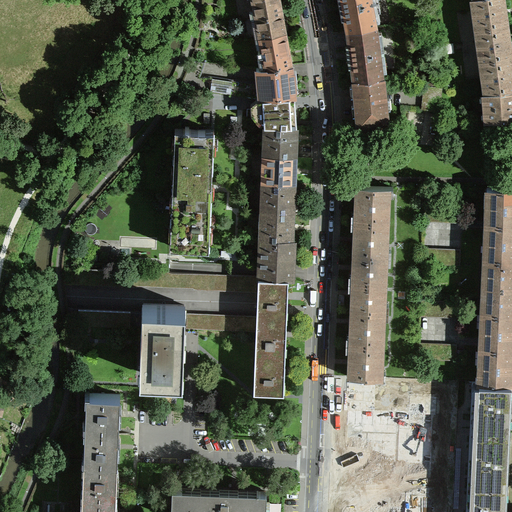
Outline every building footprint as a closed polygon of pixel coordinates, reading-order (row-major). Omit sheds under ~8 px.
[(251,0),(255,18),(281,14),(278,0),(251,0)] [(375,27),(370,0),(340,0),(346,32),(375,27)] [(473,23),(477,23),(478,29),(507,25),(504,3),(503,0),(474,0),(475,3),(471,5),(473,23)] [(258,37),(284,32),(282,19),(281,14),(255,18),(258,37)] [(478,55),(482,55),(483,61),(511,57),(508,34),(507,25),(478,29),(479,35),(475,36),(478,55)] [(352,80),(382,77),(375,27),(346,32),(348,48),(352,80)] [(264,69),(290,65),(286,41),(284,32),(258,37),(264,69)] [(483,93),(511,90),(511,63),(511,57),(483,61),(483,67),(480,69),(483,93)] [(194,87),(203,63),(190,62),(181,86),(194,87)] [(292,78),(291,65),(290,65),(264,69),(260,69),(255,69),(257,84),(258,99),(259,99),(294,96),(292,78)] [(257,84),(255,84),(207,77),(205,91),(258,99),(257,84)] [(356,126),(387,123),(382,77),(352,80),(354,98),(356,126)] [(437,80),(425,79),(424,87),(436,88),(437,80)] [(438,112),(441,88),(436,88),(424,87),(421,110),(438,112)] [(511,90),(483,93),(482,93),(484,120),(511,118),(511,90)] [(262,136),(266,136),(265,154),(294,155),(295,136),(295,127),(263,126),(262,136)] [(184,130),(174,129),(169,247),(207,248),(211,162),(212,131),(188,130),(188,128),(184,128),(184,130)] [(294,155),(265,154),(265,172),(261,172),(261,182),(293,183),(294,165),(294,155)] [(293,183),(261,182),(260,192),(264,192),(263,210),(292,211),(293,192),(293,183)] [(350,220),(387,222),(388,194),(391,194),(392,188),(355,186),(355,196),(354,214),(351,214),(350,220)] [(488,223),(511,224),(511,189),(489,189),(488,223)] [(423,221),(460,222),(461,207),(424,206),(423,221)] [(258,238),(291,239),(292,217),(292,211),(263,210),(262,228),(259,227),(258,238)] [(352,255),(389,256),(389,249),(386,249),(387,222),(350,220),(350,227),(354,227),(353,231),(352,255)] [(511,259),(511,224),(488,223),(486,258),(511,259)] [(257,277),(287,278),(292,279),(293,254),(293,239),(291,239),(258,238),(258,248),(262,248),(261,265),(257,265),(257,277)] [(421,265),(459,266),(459,251),(422,250),(421,265)] [(385,263),(389,263),(389,256),(352,255),(352,263),(352,275),(348,275),(348,281),(384,283),(385,263)] [(482,285),(511,286),(511,259),(486,258),(483,258),(482,285)] [(256,315),(285,316),(286,289),(287,278),(257,277),(69,269),(62,274),(63,284),(135,287),(135,286),(193,288),(193,289),(257,292),(256,315)] [(350,309),(387,310),(387,303),(384,303),(384,283),(348,281),(348,288),(351,288),(351,291),(350,309)] [(511,313),(511,286),(482,285),(481,312),(484,312),(511,313)] [(457,302),(420,300),(419,315),(457,317),(457,302)] [(181,376),(181,374),(180,374),(181,365),(182,365),(183,328),(184,316),(183,316),(183,307),(184,307),(184,305),(141,303),(141,305),(142,305),(141,312),(140,327),(139,362),(139,373),(138,373),(138,374),(181,376)] [(76,325),(76,326),(98,327),(129,328),(129,327),(140,327),(141,312),(67,309),(69,324),(76,325)] [(346,336),(345,343),(382,344),(383,317),(386,317),(387,310),(350,309),(350,320),(349,336),(346,336)] [(511,313),(484,312),(482,347),(511,348),(511,313)] [(256,317),(185,314),(185,329),(255,332),(254,353),(284,353),(285,334),(285,316),(256,315),(256,317)] [(381,372),(382,344),(345,343),(345,349),(349,350),(348,354),(347,377),(381,378),(384,379),(384,372),(381,372)] [(455,346),(418,345),(418,360),(455,361),(455,346)] [(511,348),(482,347),(481,383),(485,383),(511,384),(511,363),(511,348)] [(283,362),(284,353),(254,353),(253,390),(282,391),(283,362)] [(346,414),(346,423),(379,424),(379,407),(384,408),(384,397),(384,387),(380,387),(381,378),(347,377),(346,414)] [(477,412),(476,429),(509,431),(511,384),(481,383),(478,382),(478,392),(473,391),(473,401),(472,412),(477,412)] [(119,394),(85,393),(84,427),(117,428),(118,406),(119,394)] [(379,424),(346,423),(343,478),(376,479),(377,462),(381,462),(382,452),(382,441),(378,441),(379,424)] [(117,428),(84,427),(82,460),(116,462),(117,439),(117,428)] [(506,486),(509,431),(476,429),(475,447),(471,447),(470,457),(470,467),(474,467),(473,485),(506,486)] [(81,494),(115,495),(116,472),(116,462),(82,460),(81,494)] [(376,479),(343,478),(341,511),(375,511),(375,508),(379,508),(380,497),(380,487),(376,487),(376,479)] [(505,511),(506,486),(473,485),(473,493),(469,493),(468,504),(467,511),(505,511)] [(171,488),(169,511),(264,511),(265,500),(265,492),(171,488)] [(115,495),(81,494),(80,511),(113,511),(114,506),(115,495)]
